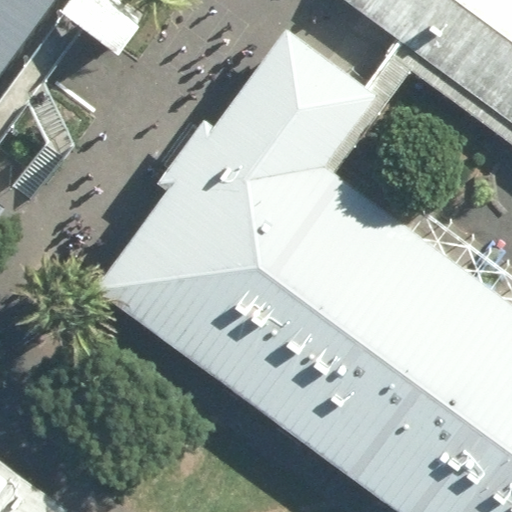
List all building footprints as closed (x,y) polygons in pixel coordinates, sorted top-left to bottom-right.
[(0,0),(0,214),(10,200),(0,192),(0,67),(49,0),(0,0)] [(102,0),(91,15),(79,31),(95,43),(112,55),(136,22),(104,0),(102,0)] [(511,0),(351,0),(401,37),(511,117),(511,0)] [(412,511),(511,511),(511,297),(338,171),(324,161),(376,90),(367,84),(286,25),(97,282),(412,511)] [(0,511),(68,511),(76,502),(0,446),(0,511)]
